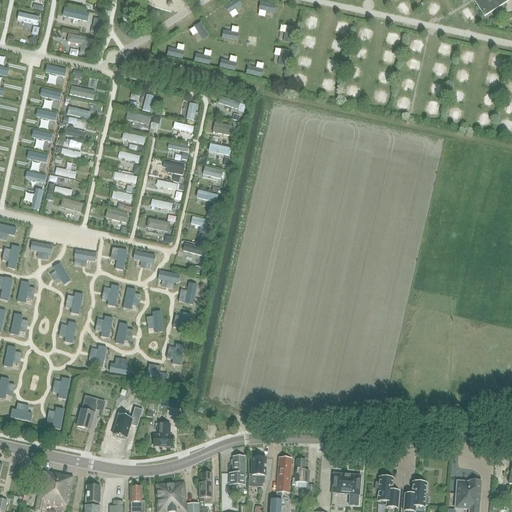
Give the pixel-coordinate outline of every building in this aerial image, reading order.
[(227,0),(231,8),(240,4),(238,0),(227,0)] [(268,0),(268,8),(278,10),(279,0),(268,0)] [(473,0),(484,17),(508,1),(508,0),(473,0)] [(294,4),(292,13),(302,16),(304,7),(294,4)] [(69,5),(69,12),(86,13),(86,6),(69,5)] [(26,25),(32,26),(34,19),(41,21),(43,13),(23,8),(21,16),(28,18),(26,25)] [(319,23),(320,13),(310,12),(309,22),(319,23)] [(342,14),(339,24),(353,28),(356,18),(342,14)] [(289,21),(287,32),(297,34),(299,24),(289,21)] [(361,21),(361,31),(371,31),(371,21),(361,21)] [(396,28),(394,37),(406,39),(408,30),(396,28)] [(304,40),(318,41),(319,31),(306,29),(304,40)] [(93,49),(95,32),(72,30),(71,38),(84,39),(83,48),(93,49)] [(349,46),(350,34),(337,32),(335,44),(349,46)] [(413,33),(413,43),(422,44),(423,34),(413,33)] [(458,50),(459,36),(448,35),(447,49),(458,50)] [(358,49),(366,50),(367,41),(359,40),(358,49)] [(180,42),(178,52),(188,53),(190,44),(180,42)] [(283,43),(282,57),(293,57),(293,44),(283,43)] [(465,45),(465,55),(474,54),(474,45),(465,45)] [(389,53),(403,55),(404,48),(390,46),(389,53)] [(500,60),(509,62),(511,50),(502,48),(500,60)] [(408,61),(418,62),(420,52),(409,50),(408,61)] [(310,61),(310,52),(300,51),(300,60),(310,61)] [(219,52),(218,61),(228,62),(229,53),(219,52)] [(454,70),(456,56),(445,54),(443,69),(454,70)] [(344,65),(346,58),(337,55),(334,62),(344,65)] [(246,66),(248,57),(241,56),(239,64),(246,66)] [(266,71),(267,61),(256,60),(256,70),(266,71)] [(280,62),(278,72),(289,73),(290,64),(280,62)] [(470,75),(472,65),(461,63),(458,72),(470,75)] [(387,75),(394,77),(397,66),(389,64),(387,75)] [(0,66),(0,73),(13,77),(15,70),(0,66)] [(305,79),(308,68),(297,66),(295,77),(305,79)] [(54,70),(54,77),(70,78),(71,71),(54,70)] [(342,85),(343,71),(331,70),(330,83),(342,85)] [(495,70),(494,79),(505,81),(507,72),(495,70)] [(407,74),(406,83),(418,83),(418,74),(407,74)] [(447,89),(450,78),(442,75),(438,87),(447,89)] [(359,91),(361,81),(352,79),(350,88),(359,91)] [(75,81),(73,90),(97,95),(99,86),(75,81)] [(382,97),(393,97),(393,84),(382,83),(382,97)] [(455,93),(465,94),(467,84),(457,83),(455,93)] [(46,84),(44,93),(62,96),(64,88),(46,84)] [(0,93),(8,96),(10,90),(0,87),(0,93)] [(490,98),(500,101),(502,90),(492,87),(490,98)] [(155,107),(158,90),(150,89),(147,105),(155,107)] [(401,89),(399,101),(409,103),(411,91),(401,89)] [(243,104),(244,98),(224,93),(222,99),(243,104)] [(199,114),(201,98),(193,97),(191,113),(199,114)] [(461,115),(463,104),(452,102),(451,113),(461,115)] [(41,106),(41,114),(59,115),(60,107),(41,106)] [(485,119),(495,121),(498,108),(487,106),(485,119)] [(152,121),(154,112),(132,107),(130,116),(152,121)] [(511,114),(504,112),(501,122),(511,125),(511,120),(511,114)] [(237,116),(220,113),(217,127),(234,130),(237,116)] [(83,115),(81,123),(89,125),(91,117),(83,115)] [(198,126),(199,119),(178,117),(177,124),(198,126)] [(36,135),(55,136),(56,128),(37,127),(36,135)] [(190,127),(189,135),(196,136),(197,129),(190,127)] [(149,138),(149,130),(127,129),(127,137),(149,138)] [(83,144),(85,138),(77,135),(75,142),(83,144)] [(174,138),(173,146),(191,147),(191,139),(174,138)] [(215,138),(213,146),(233,149),(235,141),(215,138)] [(64,151),(84,154),(85,147),(65,144),(64,151)] [(122,153),(142,159),(145,151),(124,145),(122,153)] [(31,147),(31,154),(51,156),(52,148),(31,147)] [(187,169),(189,160),(168,155),(166,164),(187,169)] [(42,166),(48,167),(50,160),(44,159),(42,166)] [(209,161),(208,169),(228,173),(229,166),(209,161)] [(61,162),(59,170),(78,175),(80,167),(61,162)] [(119,166),(117,174),(140,180),(141,172),(119,166)] [(49,178),(49,169),(30,169),(30,178),(49,178)] [(162,173),(160,181),(180,186),(182,179),(162,173)] [(59,181),(57,188),(75,193),(76,186),(59,181)] [(45,205),(46,185),(38,184),(36,204),(45,205)] [(221,198),(223,190),(204,184),(201,192),(221,198)] [(118,185),(116,194),(135,199),(137,190),(118,185)] [(65,201),(84,207),(87,199),(67,193),(65,201)] [(156,195),(155,203),(175,205),(176,197),(156,195)] [(112,205),(110,215),(131,218),(132,207),(112,205)] [(209,222),(211,213),(197,210),(195,219),(209,222)] [(151,222),(174,228),(176,218),(153,213),(151,222)] [(26,234),(27,223),(16,222),(15,233),(26,234)] [(57,228),(55,235),(72,240),(74,233),(57,228)] [(188,240),(186,248),(207,251),(208,243),(188,240)] [(134,253),(134,264),(143,265),(144,253),(134,253)] [(60,280),(63,264),(55,262),(52,258),(41,256),(37,259),(28,257),(25,272),(60,280)] [(5,276),(13,278),(15,265),(7,264),(5,276)] [(116,264),(112,277),(123,280),(127,267),(116,264)] [(190,279),(193,270),(182,267),(179,276),(190,279)] [(133,283),(142,283),(143,273),(134,273),(133,283)] [(20,288),(33,291),(36,277),(23,275),(20,288)] [(71,290),(87,295),(89,287),(74,282),(71,290)] [(109,290),(108,303),(120,303),(121,291),(109,290)] [(129,292),(128,301),(139,302),(140,293),(129,292)] [(19,301),(18,309),(34,312),(35,304),(19,301)] [(73,305),(70,315),(81,318),(83,307),(73,305)] [(127,316),(138,317),(139,308),(127,307),(127,316)] [(114,321),(116,315),(101,311),(100,318),(114,321)] [(26,320),(16,319),(15,328),(25,330),(26,320)] [(180,321),(177,331),(187,333),(190,323),(180,321)] [(134,335),(135,326),(124,324),(122,333),(134,335)] [(64,330),(64,343),(75,344),(76,331),(64,330)] [(23,345),(23,336),(11,336),(11,344),(23,345)] [(100,336),(98,347),(110,349),(112,338),(100,336)] [(183,352),(186,340),(176,337),(173,349),(183,352)] [(117,345),(115,357),(126,359),(128,347),(117,345)] [(7,359),(19,361),(21,350),(9,347),(7,359)] [(68,366),(72,352),(62,349),(58,363),(68,366)] [(79,353),(79,364),(87,365),(88,353),(79,353)] [(175,357),(172,370),(183,373),(186,359),(175,357)] [(6,367),(4,379),(15,381),(17,368),(6,367)] [(56,392),(67,394),(70,383),(58,381),(56,392)] [(0,400),(12,402),(14,392),(0,390),(0,389),(0,400)] [(102,412),(105,404),(105,402),(85,397),(81,412),(77,427),(90,431),(96,410),(102,412)] [(54,401),(51,414),(62,417),(65,404),(54,401)] [(119,416),(113,436),(118,437),(118,439),(123,441),(124,439),(126,440),(130,426),(137,428),(142,411),(135,409),(131,420),(119,416)] [(172,447),(172,437),(169,437),(169,426),(158,425),(158,436),(154,436),(153,447),(172,447)] [(260,457),(253,457),(253,459),(252,459),(251,476),(249,476),(248,488),(261,489),(262,485),(264,485),(264,478),(265,478),(266,459),(260,459),(260,457)] [(245,458),(232,458),(232,459),(233,459),(232,461),(231,461),(231,465),(232,465),(232,474),(229,474),(228,482),(244,482),(245,459),(245,458)] [(271,501),(269,511),(281,511),(282,494),(289,494),(291,460),(280,459),(277,494),(277,501),(271,501)] [(296,461),(294,483),(308,485),(309,472),(305,472),(306,462),(296,461)] [(73,477),(43,471),(34,510),(43,511),(45,504),(65,508),(66,500),(68,501),(73,477)] [(211,506),(211,499),(210,475),(201,475),(201,483),(199,484),(199,503),(204,503),(204,506),(211,506)] [(361,477),(333,475),(332,494),(350,495),(349,506),(357,507),(358,496),(359,496),(361,477)] [(376,484),(376,491),(378,491),(377,501),(386,502),(385,508),(398,509),(399,497),(399,493),(398,493),(392,492),(393,480),(392,480),(391,478),(386,478),(385,479),(379,479),(379,484),(376,484)] [(459,483),(458,510),(472,510),(471,511),(481,511),(483,483),(472,482),(472,484),(459,483)] [(404,499),(403,511),(414,511),(415,508),(424,508),(425,506),(427,506),(428,499),(425,499),(426,484),(423,484),(422,483),(417,483),(416,484),(413,483),(412,496),(405,495),(405,496),(404,499)] [(157,511),(182,511),(185,511),(183,485),(156,487),(157,511)] [(313,496),(314,486),(306,486),(306,496),(313,496)] [(84,511),(99,511),(100,507),(99,507),(99,504),(100,504),(101,488),(87,487),(86,504),(86,507),(85,507),(84,511)] [(144,511),(144,503),(142,503),(142,489),(131,489),(130,503),(130,511),(144,511)] [(122,511),(123,502),(113,502),(113,508),(110,508),(109,511),(122,511)]
